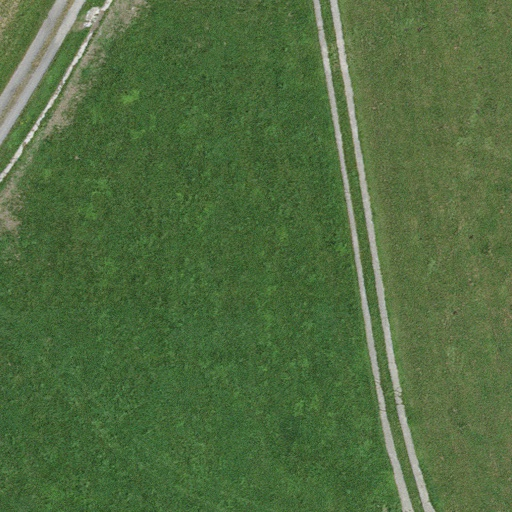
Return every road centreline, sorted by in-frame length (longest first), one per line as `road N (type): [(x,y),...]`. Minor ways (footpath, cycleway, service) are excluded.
road 1 (track): [(326,0),(375,340),(398,459),(418,511)]
road 2 (track): [(0,119),(69,0)]
